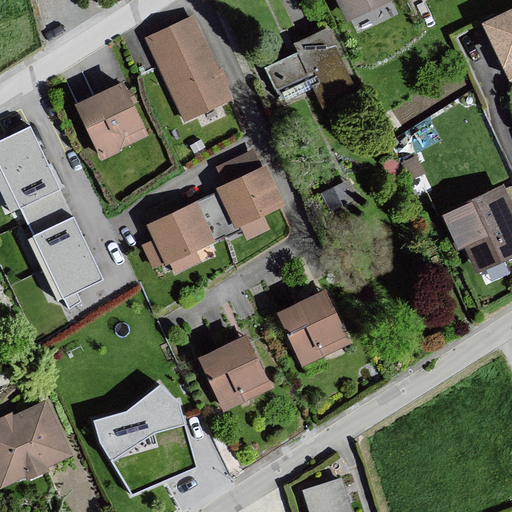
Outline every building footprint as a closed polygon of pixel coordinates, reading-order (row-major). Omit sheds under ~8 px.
[(339,0),(351,21),(389,0),(339,0)] [(511,8),(483,23),(511,85),(511,8)] [(191,23),(145,44),(183,128),(230,106),(191,23)] [(328,27),(289,43),(292,52),(261,65),(270,89),(308,74),(322,107),(355,93),(328,27)] [(123,84),(75,106),(100,159),(148,136),(123,84)] [(31,126),(0,141),(0,163),(27,218),(67,198),(31,126)] [(282,208),(265,170),(215,194),(233,232),(240,231),(246,245),(268,234),(262,218),(282,208)] [(345,179),(319,191),(334,222),(360,210),(345,179)] [(511,209),(499,185),(439,217),(456,248),(466,246),(479,271),(511,253),(511,209)] [(67,204),(27,224),(62,296),(103,276),(67,204)] [(196,207),(145,228),(151,243),(141,248),(154,275),(168,269),(171,279),(199,267),(194,254),(212,247),(196,207)] [(323,297),(275,317),(303,373),(348,352),(323,297)] [(243,342),(195,362),(224,416),(268,394),(243,342)] [(129,410),(91,419),(98,442),(132,497),(197,468),(179,400),(160,386),(129,410)] [(47,401),(0,420),(0,481),(1,485),(70,456),(47,401)] [(349,511),(341,484),(303,495),(307,511),(349,511)]
